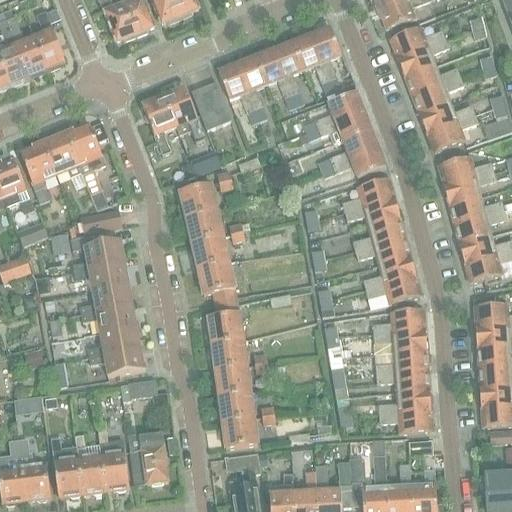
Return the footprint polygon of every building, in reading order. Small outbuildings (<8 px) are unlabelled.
[(98,0),(116,45),(135,37),(123,8),(113,12),(107,0),(98,0)] [(130,0),(133,4),(123,8),(135,37),(153,30),(140,0),(130,0)] [(151,0),(162,27),(180,20),(171,0),(151,0)] [(171,0),(180,20),(197,13),(192,0),(171,0)] [(373,0),(379,16),(418,0),(373,0)] [(433,4),(431,0),(418,0),(379,16),(385,33),(414,23),(410,12),(433,4)] [(10,12),(2,15),(7,25),(14,22),(10,12)] [(43,38),(34,41),(48,75),(60,70),(58,68),(64,65),(45,17),(36,20),(43,38)] [(15,22),(14,22),(7,25),(29,79),(34,77),(35,80),(48,75),(34,41),(24,46),(15,22)] [(482,22),(470,25),(472,34),(484,31),(482,22)] [(0,35),(1,38),(0,39),(0,61),(11,90),(23,85),(22,82),(29,79),(7,25),(0,27),(0,35)] [(484,31),(472,34),(475,44),(486,41),(484,31)] [(329,32),(310,39),(333,98),(341,95),(329,63),(340,59),(329,32)] [(396,63),(397,63),(445,44),(441,35),(424,42),(420,32),(390,43),(397,62),(396,63)] [(310,39),(292,47),(303,74),(313,70),(326,101),(333,98),(310,39)] [(404,81),(405,81),(434,69),(430,59),(448,53),(445,44),(397,63),(404,81)] [(292,47),(274,54),(297,113),(304,110),(292,78),(303,74),(292,47)] [(274,54),(256,61),(266,88),(276,84),(289,117),(297,113),(274,54)] [(491,60),(479,63),(482,73),(493,70),(491,60)] [(0,94),(11,90),(0,61),(0,94)] [(256,61),(237,68),(259,124),(266,122),(255,93),(266,88),(256,61)] [(250,128),(259,124),(237,68),(218,76),(229,103),(238,99),(250,128)] [(405,81),(412,99),(459,81),(456,73),(438,79),(434,69),(405,81)] [(493,70),(482,73),(484,82),(496,80),(493,70)] [(412,99),(419,118),(448,106),(444,96),(462,89),(459,81),(412,99)] [(215,86),(203,90),(218,130),(231,125),(215,86)] [(203,90),(191,95),(206,134),(218,130),(203,90)] [(176,93),(162,98),(175,130),(178,138),(190,134),(195,145),(204,142),(185,93),(177,95),(176,93)] [(303,129),(306,137),(362,116),(355,96),(328,107),(332,118),(303,129)] [(163,135),(175,130),(162,98),(148,104),(149,107),(142,110),(162,159),(171,155),(163,135)] [(501,101),(490,104),(492,112),(503,109),(501,101)] [(418,119),(425,137),(473,118),(470,110),(452,117),(448,106),(419,118),(419,119),(418,119)] [(495,125),(482,129),(487,144),(510,137),(503,109),(492,112),(495,125)] [(338,133),(342,144),(369,134),(362,116),(306,137),(307,137),(310,144),(338,133)] [(476,127),(473,118),(425,137),(427,137),(434,156),(463,145),(459,134),(476,127)] [(88,127),(65,136),(81,177),(95,172),(106,167),(103,156),(100,157),(94,142),(105,137),(101,126),(90,131),(88,127)] [(317,166),(320,174),(376,152),(369,134),(342,144),(347,155),(317,166)] [(65,136),(42,146),(55,177),(69,172),(72,181),(81,177),(65,136)] [(307,137),(299,140),(302,147),(310,144),(307,137)] [(42,146),(19,155),(32,187),(39,204),(49,199),(46,190),(47,185),(46,181),(55,177),(42,146)] [(234,166),(253,160),(250,152),(232,158),(234,166)] [(384,171),(376,152),(320,174),(323,182),(353,171),(357,182),(384,171)] [(214,154),(203,159),(209,174),(220,170),(214,154)] [(11,158),(0,162),(0,196),(2,201),(5,209),(19,204),(24,216),(32,212),(25,192),(11,158)] [(241,175),(260,168),(257,160),(238,167),(241,175)] [(443,189),(492,176),(490,167),(471,171),(468,161),(438,169),(444,189),(443,189)] [(187,185),(196,182),(190,166),(181,170),(187,185)] [(95,172),(81,177),(89,198),(90,197),(101,193),(103,192),(95,172)] [(231,176),(218,179),(220,186),(232,183),(231,176)] [(448,209),(450,208),(480,200),(477,189),(495,185),(492,176),(443,189),(448,209)] [(232,183),(220,186),(221,192),(234,189),(232,183)] [(342,207),(345,217),(395,203),(394,202),(393,202),(388,183),(358,191),(360,203),(342,207)] [(211,189),(180,196),(186,222),(217,215),(211,189)] [(101,193),(90,197),(96,212),(107,208),(101,193)] [(450,208),(455,227),(503,214),(501,206),(482,210),(480,200),(450,208)] [(365,220),(368,231),(399,222),(400,221),(395,203),(345,217),(347,224),(365,220)] [(511,211),(503,214),(505,223),(511,221),(511,211)] [(316,213),(304,215),(306,225),(317,223),(316,213)] [(84,239),(122,231),(118,214),(80,222),(84,239)] [(455,227),(459,247),(490,238),(487,227),(505,223),(503,214),(455,227)] [(217,215),(186,222),(203,299),(212,297),(216,320),(208,321),(226,452),(257,448),(239,317),(238,317),(233,292),(234,292),(217,215)] [(352,245),(355,255),(404,242),(399,222),(368,231),(371,241),(352,245)] [(317,223),(306,225),(307,234),(319,232),(317,223)] [(42,225),(33,228),(38,243),(47,239),(42,225)] [(242,228),(229,231),(231,238),(244,235),(242,228)] [(244,235),(231,238),(232,245),(245,242),(244,235)] [(67,237),(51,240),(53,253),(69,250),(67,237)] [(459,248),(464,266),(511,252),(511,246),(511,244),(493,249),(490,238),(459,247),(460,247),(459,248)] [(71,268),(73,276),(122,267),(120,258),(123,258),(120,245),(91,250),(89,239),(70,243),(72,254),(84,252),(86,265),(71,268)] [(376,259),(379,269),(409,261),(404,242),(355,255),(357,264),(376,259)] [(511,262),(511,252),(464,266),(464,267),(465,266),(470,286),(501,278),(498,267),(511,262)] [(322,253),(311,255),(312,264),(324,263),(322,253)] [(25,261),(0,269),(0,278),(2,286),(30,277),(25,261)] [(364,285),(366,293),(416,279),(410,261),(409,261),(379,269),(382,281),(364,285)] [(324,263),(312,264),(314,274),(326,272),(324,263)] [(89,281),(91,294),(128,287),(126,275),(123,275),(122,267),(73,276),(74,284),(89,281)] [(308,272),(297,274),(300,291),(311,289),(308,272)] [(416,281),(416,279),(366,293),(368,302),(387,297),(389,308),(420,300),(415,281),(416,281)] [(49,280),(35,283),(38,298),(52,295),(49,280)] [(79,310),(80,318),(130,309),(128,301),(130,300),(128,287),(91,294),(94,307),(79,310)] [(329,292),(317,294),(319,304),(331,303),(329,292)] [(290,297),(270,301),(272,309),(292,306),(290,297)] [(25,302),(24,305),(26,313),(37,310),(33,299),(25,302)] [(53,303),(44,305),(46,314),(55,313),(53,303)] [(331,303),(319,304),(321,314),(332,312),(331,303)] [(97,323),(99,337),(136,330),(133,317),(131,317),(130,309),(80,318),(82,326),(97,323)] [(475,331),(475,332),(511,329),(511,320),(507,320),(506,310),(475,311),(476,332),(475,331)] [(374,329),(374,339),(426,335),(425,335),(424,335),(423,315),(392,317),(392,328),(374,329)] [(59,323),(49,325),(52,340),(62,339),(59,323)] [(335,329),(323,331),(325,341),(337,340),(335,329)] [(511,329),(475,332),(476,352),(509,350),(508,339),(511,338),(511,329)] [(87,353),(88,361),(138,352),(136,343),(138,343),(136,330),(99,337),(102,350),(87,353)] [(394,346),(395,357),(426,355),(427,355),(426,335),(374,339),(375,347),(394,346)] [(337,340),(325,341),(327,351),(338,349),(337,340)] [(478,352),(479,372),(511,369),(511,360),(510,361),(509,350),(476,352),(478,352)] [(39,352),(27,356),(31,371),(43,368),(39,352)] [(139,360),(138,352),(88,361),(90,369),(104,366),(107,380),(144,373),(141,360),(139,360)] [(377,369),(377,378),(427,375),(426,355),(395,357),(395,368),(377,369)] [(254,361),(255,369),(268,367),(267,359),(254,361)] [(64,365),(54,367),(58,391),(68,389),(64,365)] [(255,369),(256,376),(269,375),(268,367),(255,369)] [(480,391),(511,389),(511,378),(511,369),(479,372),(480,391)] [(342,371),(330,373),(332,383),(344,381),(342,371)] [(396,386),(397,397),(430,395),(430,394),(428,394),(427,375),(377,378),(378,387),(396,386)] [(344,381),(332,383),(334,392),(345,390),(344,381)] [(131,401),(156,398),(154,384),(120,389),(122,404),(132,403),(131,401)] [(479,391),(480,411),(511,409),(511,399),(511,389),(480,391),(479,391)] [(379,409),(380,418),(431,414),(430,395),(397,397),(398,408),(379,409)] [(55,402),(44,403),(46,412),(57,411),(55,402)] [(25,403),(14,404),(16,419),(27,418),(25,403)] [(348,409),(337,411),(338,421),(350,419),(348,409)] [(511,409),(480,411),(480,412),(481,411),(483,432),(511,430),(511,409)] [(261,413),(262,421),(275,419),(274,411),(261,413)] [(431,415),(431,414),(380,418),(380,427),(399,426),(400,437),(431,435),(430,415),(431,415)] [(262,421),(263,428),(276,427),(275,419),(262,421)] [(350,419),(338,421),(340,430),(352,429),(350,419)] [(331,429),(317,430),(317,437),(332,437),(331,429)] [(107,431),(98,431),(101,455),(101,458),(105,494),(128,491),(124,455),(123,443),(109,445),(107,431)] [(360,435),(342,436),(342,448),(361,448),(360,435)] [(491,449),(511,447),(511,435),(490,437),(491,449)] [(146,489),(168,486),(162,437),(141,440),(141,436),(127,438),(134,489),(146,488),(146,489)] [(289,439),(290,447),(310,444),(309,436),(289,439)] [(88,460),(85,437),(75,439),(77,450),(82,496),(105,494),(101,455),(100,455),(101,458),(88,460)] [(59,499),(82,496),(77,450),(62,452),(61,440),(52,441),(59,499)] [(28,442),(18,443),(25,504),(49,501),(46,467),(33,469),(32,456),(29,456),(28,442)] [(0,497),(1,507),(25,504),(18,443),(9,444),(11,459),(0,459),(0,497)] [(428,459),(433,459),(432,444),(427,444),(427,445),(408,446),(410,467),(410,470),(429,469),(428,459)] [(267,456),(258,458),(260,470),(268,469),(267,456)] [(259,511),(255,478),(261,477),(260,470),(258,458),(227,462),(229,474),(243,472),(246,490),(231,492),(234,511),(259,511)] [(363,492),(362,487),(364,487),(363,463),(350,464),(350,466),(351,488),(351,491),(353,510),(364,510),(363,511),(387,511),(387,490),(385,460),(373,461),(375,491),(363,492)] [(351,491),(351,488),(350,466),(338,467),(339,492),(340,492),(341,494),(328,495),(327,469),(316,470),(316,475),(318,511),(341,511),(342,511),(353,510),(351,491)] [(401,490),(387,490),(387,511),(412,511),(412,489),(410,467),(400,468),(401,490)] [(425,489),(412,489),(412,511),(436,511),(435,474),(425,475),(425,489)] [(308,496),(295,497),(295,511),(318,511),(316,475),(307,475),(308,496)] [(295,511),(295,497),(294,476),(284,477),(285,497),(270,498),(270,511),(295,511)] [(488,511),(511,511),(511,476),(487,477),(488,511)]
